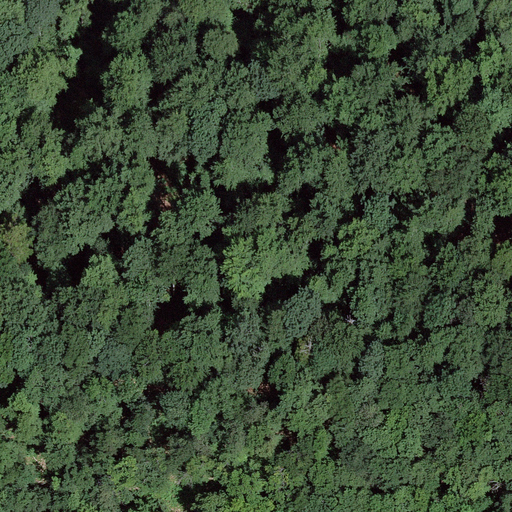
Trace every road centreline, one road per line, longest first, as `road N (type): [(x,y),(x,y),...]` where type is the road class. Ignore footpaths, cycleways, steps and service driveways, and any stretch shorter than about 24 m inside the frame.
road 1 (track): [(511,236),(325,227),(110,191),(0,143)]
road 2 (track): [(72,511),(173,493),(307,485)]
road 3 (track): [(511,504),(307,485)]
